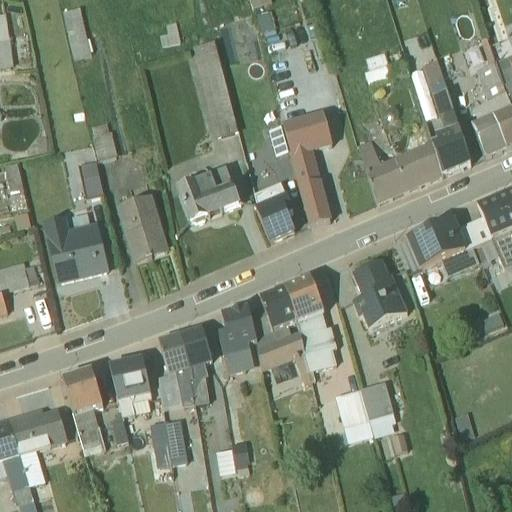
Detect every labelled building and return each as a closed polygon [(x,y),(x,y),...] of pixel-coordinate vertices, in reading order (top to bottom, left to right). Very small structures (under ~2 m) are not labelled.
[(246,0),(250,13),(271,7),(268,0),(246,0)] [(79,12),(62,16),(72,63),(90,59),(79,12)] [(224,54),(255,53),(254,16),(223,17),(224,54)] [(276,33),(271,16),(256,20),(261,37),(276,33)] [(0,72),(13,71),(6,25),(0,25),(0,72)] [(484,164),(511,152),(511,112),(503,90),(495,68),(485,42),(480,45),(488,69),(475,75),(479,86),(486,106),(472,113),(472,116),(470,118),(474,129),(471,131),(484,164)] [(237,138),(214,47),(193,52),(216,143),(237,138)] [(365,65),(369,77),(364,79),(369,93),(408,80),(403,65),(388,70),(384,58),(365,65)] [(511,60),(495,68),(503,90),(511,86),(511,60)] [(470,170),(437,66),(422,71),(432,101),(430,102),(443,137),(434,140),(437,147),(433,149),(443,181),(470,170)] [(290,159),(310,232),(329,227),(314,161),(334,154),(325,121),(268,135),(275,163),(290,159)] [(106,128),(92,131),(94,141),(92,141),(98,166),(117,162),(111,137),(108,137),(106,128)] [(356,148),(376,210),(443,181),(433,149),(380,171),(370,144),(356,148)] [(104,201),(96,167),(79,170),(86,205),(87,205),(104,201)] [(16,168),(3,171),(10,198),(23,195),(16,168)] [(176,196),(190,231),(193,230),(195,231),(204,228),(206,224),(240,212),(225,174),(211,180),(204,173),(189,179),(193,190),(176,196)] [(254,213),(270,248),(294,238),(286,220),(292,217),(280,190),(279,190),(254,201),(256,212),(254,213)] [(10,201),(14,215),(27,211),(23,197),(10,201)] [(511,197),(504,201),(496,204),(511,242),(511,197)] [(152,202),(116,213),(134,270),(169,257),(152,202)] [(486,230),(510,287),(511,286),(511,242),(496,204),(488,207),(476,212),(481,224),(484,230),(486,230)] [(29,231),(26,217),(13,220),(16,234),(29,231)] [(66,223),(43,229),(58,291),(108,279),(97,229),(69,236),(66,223)] [(409,245),(422,276),(441,268),(448,284),(479,271),(477,266),(488,262),(484,251),(491,248),(484,230),(481,224),(456,235),(452,226),(409,245)] [(0,273),(0,299),(38,288),(33,270),(24,272),(23,267),(0,273)] [(388,282),(382,267),(352,280),(361,302),(352,307),(358,323),(362,321),(368,335),(406,318),(391,281),(388,282)] [(322,320),(324,319),(311,285),(285,294),(284,295),(298,328),(311,387),(314,386),(312,377),(336,372),(332,356),(336,355),(330,333),(326,334),(322,320)] [(294,365),(304,390),(311,387),(299,337),(291,340),(289,334),(298,328),(284,295),(259,305),(262,313),(249,318),(258,351),(256,353),(262,378),(294,365)] [(258,351),(247,314),(221,321),(224,341),(218,342),(228,381),(254,374),(249,354),(258,351)] [(212,368),(202,334),(180,341),(190,375),(195,411),(196,416),(209,414),(204,384),(207,383),(204,371),(212,368)] [(180,341),(158,348),(168,380),(158,383),(163,416),(195,411),(190,375),(180,341)] [(109,372),(122,423),(150,417),(148,405),(150,405),(151,404),(143,365),(109,372)] [(92,378),(63,386),(84,461),(105,454),(93,415),(102,413),(92,378)] [(384,392),(335,404),(342,433),(391,420),(384,392)] [(41,414),(8,424),(19,462),(29,493),(45,488),(36,457),(67,448),(56,415),(42,419),(41,414)] [(34,511),(31,502),(8,424),(0,426),(0,483),(7,482),(13,502),(16,511),(18,511),(34,511)] [(128,447),(122,426),(111,429),(117,450),(128,447)] [(179,426),(165,428),(172,469),(187,467),(179,426)] [(164,428),(150,431),(154,454),(168,451),(165,428),(164,428)] [(232,450),(237,481),(250,479),(245,448),(232,450)] [(236,477),(232,453),(215,457),(219,479),(236,477)]
